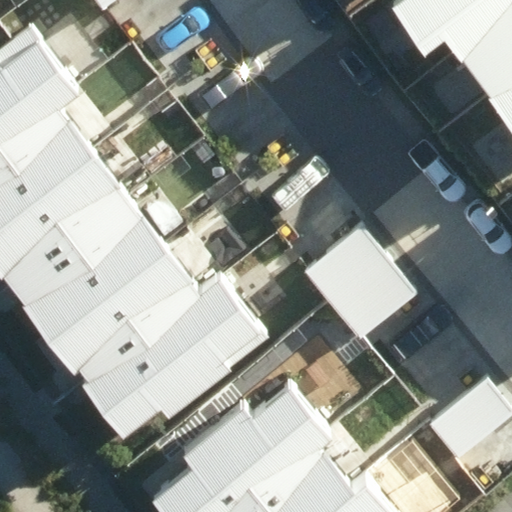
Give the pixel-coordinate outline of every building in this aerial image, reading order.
[(511,0),(401,0),(428,35),(451,18),(511,101),(511,0)] [(0,240),(131,409),(166,382),(176,396),(274,320),(219,249),(201,262),(66,88),(90,70),(36,1),(0,28),(0,240)] [(367,209),(310,253),(364,321),(421,277),(367,209)] [(511,387),(493,365),(444,407),(467,433),(511,394),(511,387)] [(273,511),(350,446),(286,371),(248,403),(240,394),(189,437),(194,443),(157,474),(189,511),(273,511)] [(417,511),(379,467),(373,473),(350,446),(273,511),(417,511)]
